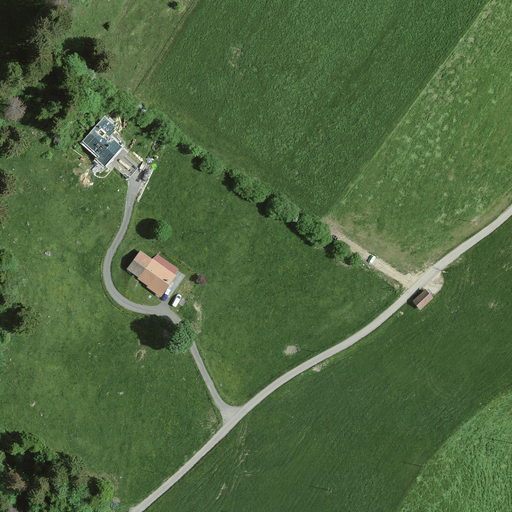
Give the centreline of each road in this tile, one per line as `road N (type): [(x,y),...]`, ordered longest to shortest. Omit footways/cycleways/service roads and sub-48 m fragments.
road 1 (unclassified): [(511,211),(370,329),(268,391),(138,511)]
road 2 (track): [(234,422),(180,325),(124,305),(106,279),(138,173)]
